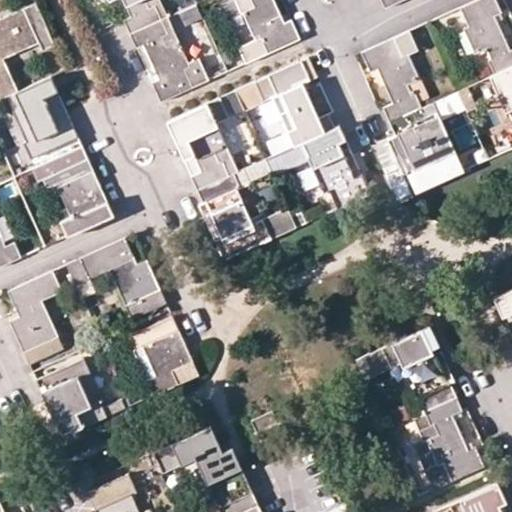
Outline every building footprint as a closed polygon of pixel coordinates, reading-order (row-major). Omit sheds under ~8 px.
[(130,32),(168,15),(161,0),(124,0),(131,15),(124,18),(130,32)] [(236,0),(242,12),(244,11),(255,34),(238,42),(246,61),(300,37),(292,18),(284,21),(275,0),(236,0)] [(496,73),(511,65),(511,47),(510,49),(494,14),(502,10),(496,0),(475,0),(461,7),(469,25),(465,27),(475,51),(487,46),(492,57),(489,58),(496,73)] [(0,98),(8,95),(18,91),(3,57),(39,40),(43,48),(55,42),(36,1),(0,17),(0,98)] [(178,29),(205,17),(198,3),(171,15),(178,29)] [(161,100),(209,78),(198,56),(188,61),(168,15),(130,32),(136,46),(145,42),(160,76),(152,80),(161,100)] [(394,37),(402,56),(408,53),(417,48),(409,30),(394,37)] [(391,120),(422,106),(416,91),(412,92),(408,83),(419,77),(408,53),(402,56),(394,37),(362,51),(371,69),(378,66),(393,101),(384,105),(391,120)] [(296,144),(336,126),(329,112),(319,116),(304,81),(317,75),(309,56),(236,89),(245,110),(275,96),(296,144)] [(511,65),(496,73),(491,75),(503,99),(505,98),(511,112),(511,65)] [(18,91),(8,95),(28,139),(24,141),(31,156),(77,135),(51,76),(18,91)] [(220,97),(170,120),(178,138),(186,135),(201,169),(194,173),(200,187),(233,172),(237,170),(216,121),(228,116),(220,97)] [(465,168),(434,101),(422,106),(391,120),(397,133),(388,138),(403,172),(390,178),(399,198),(465,168)] [(338,206),(369,192),(361,173),(354,176),(338,141),(341,139),(336,126),(296,144),(266,157),(272,170),(309,153),(325,189),(330,187),(338,206)] [(490,157),(511,147),(511,134),(511,133),(485,145),(490,157)] [(186,135),(178,138),(194,173),(201,169),(186,135)] [(388,138),(374,144),(390,178),(403,172),(388,138)] [(114,214),(82,146),(33,167),(39,180),(44,177),(49,189),(58,185),(71,215),(62,219),(69,235),(114,214)] [(266,157),(245,167),(251,180),(272,170),(266,157)] [(233,172),(200,187),(210,209),(204,212),(225,257),(296,225),(288,205),(252,222),(236,187),(239,185),(233,172)] [(0,266),(21,257),(14,241),(6,245),(0,231),(0,266)] [(138,262),(127,237),(69,263),(78,283),(113,268),(135,316),(168,301),(149,257),(138,262)] [(11,318),(30,361),(64,345),(43,298),(62,289),(53,269),(9,289),(20,314),(11,318)] [(511,286),(493,295),(502,315),(509,312),(511,319),(511,286)] [(154,392),(190,376),(184,362),(192,358),(172,315),(130,334),(136,347),(143,344),(157,373),(148,378),(154,392)] [(429,324),(356,357),(365,377),(401,361),(423,410),(456,395),(449,381),(446,382),(430,348),(438,344),(429,324)] [(38,377),(57,419),(77,411),(83,425),(108,414),(100,400),(104,398),(84,355),(38,377)] [(190,376),(199,372),(192,358),(184,362),(190,376)] [(413,442),(433,486),(483,464),(474,445),(468,448),(452,413),(462,409),(456,395),(423,410),(413,414),(423,438),(413,442)] [(271,410),(251,419),(263,442),(282,433),(271,410)] [(210,425),(151,451),(160,471),(195,456),(217,506),(251,490),(231,446),(222,450),(210,425)] [(87,490),(97,511),(139,511),(131,492),(136,489),(127,472),(87,490)] [(503,511),(499,503),(506,500),(498,481),(449,504),(452,511),(503,511)] [(260,511),(251,490),(217,506),(219,511),(260,511)]
